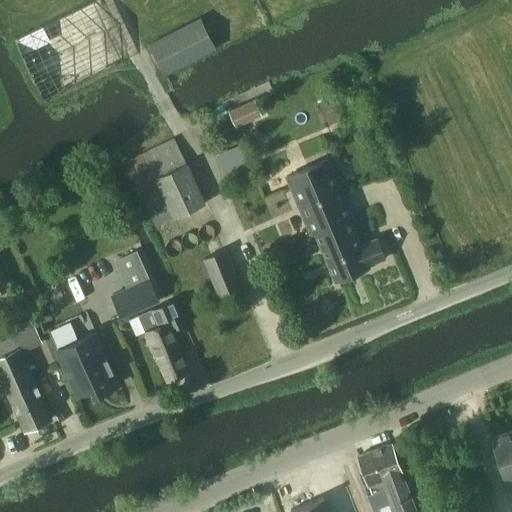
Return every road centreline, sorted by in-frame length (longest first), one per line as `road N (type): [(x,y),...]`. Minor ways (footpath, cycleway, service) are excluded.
road 1 (unclassified): [(0,476),(511,275)]
road 2 (track): [(286,366),(180,133),(108,0)]
road 3 (tertiary): [(157,511),(511,371)]
